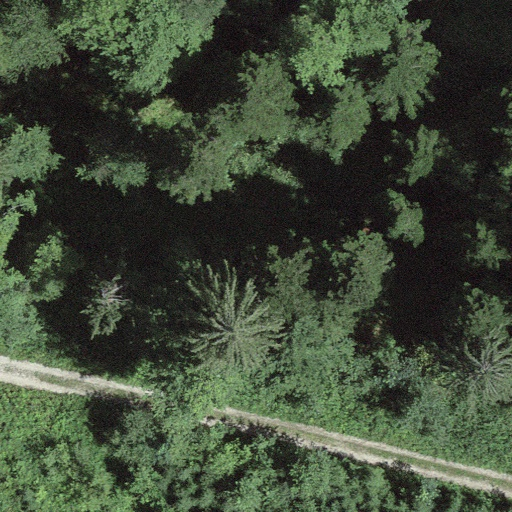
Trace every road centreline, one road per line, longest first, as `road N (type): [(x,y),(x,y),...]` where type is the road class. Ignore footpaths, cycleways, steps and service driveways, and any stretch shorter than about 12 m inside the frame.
road 1 (track): [(0,367),(511,491)]
road 2 (track): [(158,120),(0,87)]
